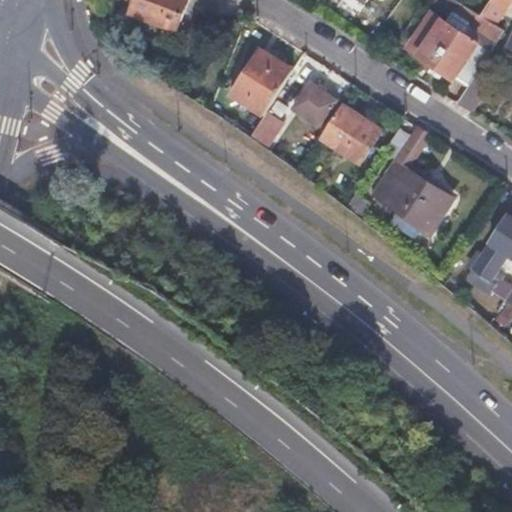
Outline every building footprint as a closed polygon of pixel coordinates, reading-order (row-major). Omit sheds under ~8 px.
[(189,0),(137,0),(132,15),(176,33),(189,0)] [(449,13),(481,34),(496,44),(503,32),(496,27),(479,16),(452,0),(427,0),(426,2),(446,16),(449,13)] [(511,0),(490,0),(479,16),(496,27),(511,1),(511,0)] [(467,87),(478,70),(496,44),(481,34),(474,44),(433,16),(410,50),(455,80),(455,79),(467,87)] [(231,96),(265,117),(295,71),(260,50),(231,96)] [(491,79),(478,70),(467,87),(463,93),(476,102),(491,79)] [(313,84),(293,110),(317,128),(337,101),(313,84)] [(342,105),(320,139),(359,165),(382,131),(342,105)] [(395,162),(373,196),(433,235),(455,200),(395,162)] [(506,301),(511,291),(511,286),(502,279),(505,275),(498,270),(511,249),(496,238),(468,278),(492,294),(493,292),(506,301)]
